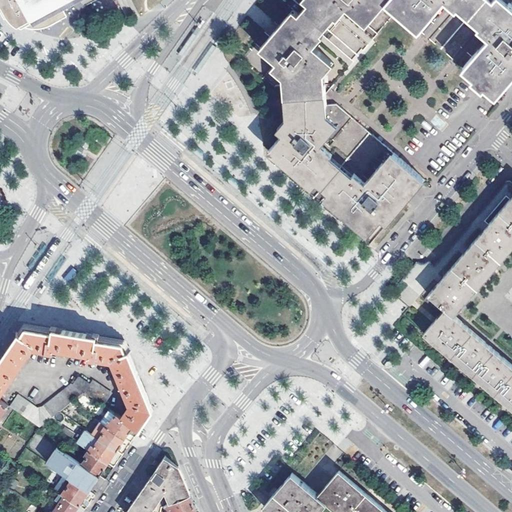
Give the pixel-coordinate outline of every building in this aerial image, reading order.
[(66,4),(72,0),(0,0),(0,5),(6,16),(9,14),(11,16),(14,20),(19,23),(21,24),(26,26),(31,27),(38,28),(41,28),(43,27),(48,26),(51,25),(53,24),(60,21),(61,20),(55,10),(59,8),(62,6),(66,4)] [(298,0),(302,3),(293,15),(287,10),(273,28),(253,50),(268,63),(266,66),(277,76),(278,86),(275,87),(275,97),(318,94),(317,84),(313,84),(312,74),(324,60),(304,43),(338,4),(362,24),(381,2),(383,0),(298,0)] [(383,0),(381,2),(416,32),(443,0),(446,0),(489,36),(460,70),(471,78),(468,81),(481,92),(484,89),(495,99),(511,78),(511,7),(503,0),(383,0)] [(59,8),(55,10),(61,20),(68,16),(62,6),(59,8)] [(319,107),(318,94),(275,97),(277,120),(268,131),(273,135),(260,152),(281,170),(347,226),(365,242),(418,181),(330,106),(319,107)] [(511,196),(486,227),(467,250),(445,276),(441,280),(430,293),(446,307),(455,314),(511,247),(511,196)] [(511,363),(455,314),(446,307),(435,320),(425,332),(454,357),(482,381),(508,403),(511,406),(511,363)] [(0,397),(27,358),(33,349),(112,361),(114,360),(133,405),(131,406),(123,418),(140,430),(144,424),(150,414),(154,409),(145,388),(139,374),(135,363),(127,343),(125,340),(98,336),(98,335),(88,333),(68,330),(53,328),(53,329),(30,325),(26,325),(18,335),(15,340),(10,348),(0,362),(0,397)] [(79,377),(73,386),(84,393),(90,384),(79,377)] [(84,393),(94,399),(102,387),(93,381),(90,384),(84,393)] [(84,393),(73,386),(71,385),(66,389),(75,400),(84,393)] [(102,387),(94,399),(105,407),(113,394),(102,387)] [(66,389),(61,393),(69,404),(75,400),(66,389)] [(61,393),(55,398),(63,409),(69,404),(61,393)] [(16,412),(25,400),(18,396),(10,408),(16,412)] [(49,403),(57,413),(63,409),(55,398),(49,403)] [(16,412),(23,417),(31,405),(25,400),(16,412)] [(0,419),(9,407),(0,401),(0,419)] [(49,403),(43,407),(52,418),(57,413),(49,403)] [(29,421),(38,408),(36,408),(31,405),(23,417),(29,421)] [(39,428),(52,418),(43,407),(38,408),(29,421),(39,428)] [(140,430),(123,418),(109,409),(101,422),(125,438),(129,433),(135,437),(140,430)] [(93,435),(117,450),(125,438),(101,422),(93,435)] [(78,443),(89,450),(108,463),(117,450),(93,435),(86,430),(78,443)] [(47,462),(64,474),(89,490),(100,475),(82,463),(57,447),(47,462)] [(108,463),(89,450),(85,455),(87,457),(82,463),(100,475),(108,463)] [(126,511),(150,511),(167,489),(172,502),(191,494),(188,488),(187,485),(179,467),(166,456),(126,511)] [(319,495),(327,502),(339,511),(389,511),(340,470),(319,495)] [(318,511),(327,502),(319,495),(293,472),(267,501),(264,505),(270,510),(272,511),(318,511)] [(54,488),(60,492),(79,505),(89,490),(64,474),(54,488)] [(11,478),(6,486),(12,490),(17,482),(11,478)] [(74,511),(79,505),(60,492),(55,498),(59,500),(52,511),(47,508),(45,511),(44,511),(74,511)] [(167,505),(169,511),(194,511),(197,511),(192,497),(191,494),(172,502),(167,505)]
